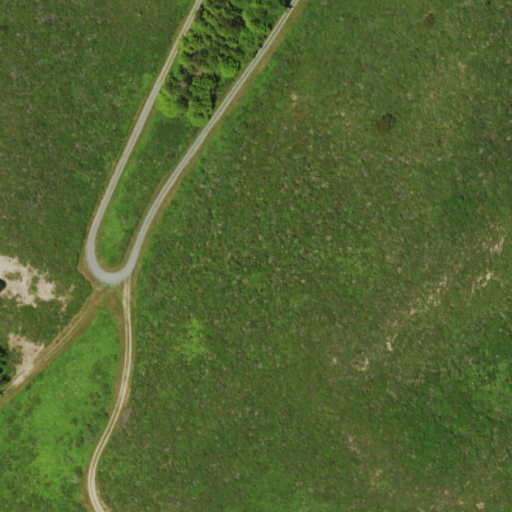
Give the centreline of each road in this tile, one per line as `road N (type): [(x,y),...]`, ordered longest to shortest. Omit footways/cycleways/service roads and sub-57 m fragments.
road 1 (track): [(0,398),(108,281),(94,257),(95,227),(197,0)]
road 2 (track): [(108,281),(126,278),(164,187),(296,0)]
